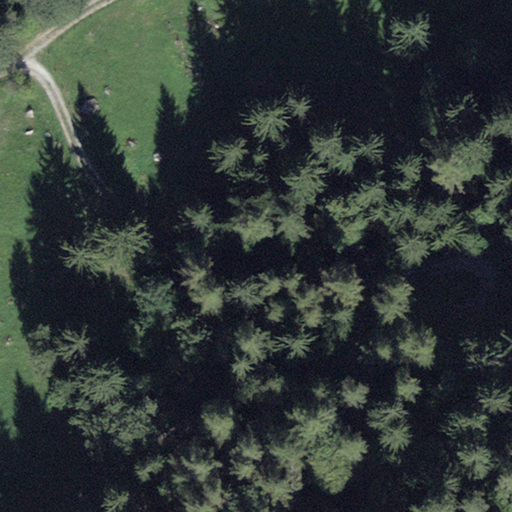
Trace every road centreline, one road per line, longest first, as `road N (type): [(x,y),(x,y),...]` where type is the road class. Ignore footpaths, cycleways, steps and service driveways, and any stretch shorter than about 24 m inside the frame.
road 1 (track): [(44,511),(164,427),(487,291),(497,279),(490,261),(471,259),(362,281),(295,276),(200,260),(144,238),(107,213),(48,88),(23,66)]
road 2 (track): [(0,75),(113,0)]
